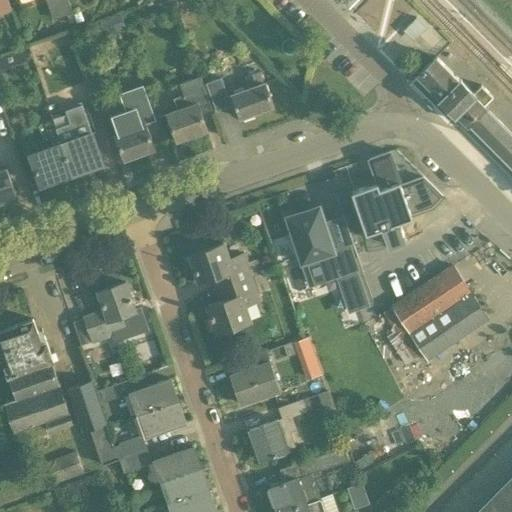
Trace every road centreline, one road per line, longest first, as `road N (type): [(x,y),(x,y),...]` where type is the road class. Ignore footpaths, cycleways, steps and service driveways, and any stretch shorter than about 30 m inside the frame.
road 1 (residential): [(242,511),(134,212)]
road 2 (residential): [(396,123),(134,212)]
road 3 (residential): [(308,0),(391,81),(396,123)]
road 4 (residential): [(511,223),(423,134),(396,123)]
road 5 (residential): [(0,258),(134,212)]
